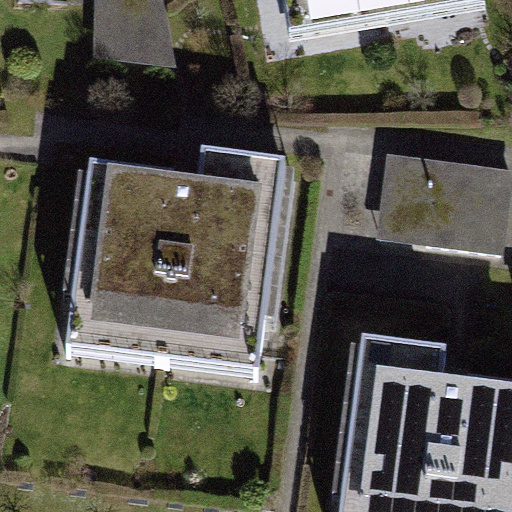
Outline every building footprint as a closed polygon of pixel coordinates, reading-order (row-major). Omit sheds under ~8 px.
[(161,0),(93,0),(91,65),(178,72),(161,0)] [(484,0),(285,0),(293,44),(486,10),(484,0)] [(200,191),(91,175),(72,363),(263,387),(290,176),(203,159),(200,191)] [(511,213),(511,177),(387,163),(376,246),(505,262),(511,213)] [(452,364),(363,357),(340,511),(511,511),(511,400),(447,392),(452,364)]
